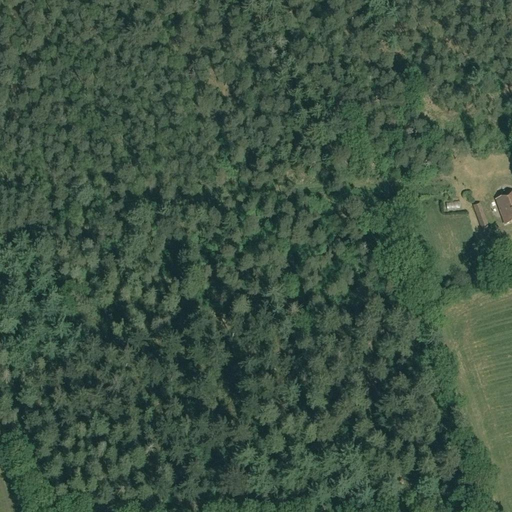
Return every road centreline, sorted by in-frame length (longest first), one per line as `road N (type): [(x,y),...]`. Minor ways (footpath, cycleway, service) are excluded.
road 1 (track): [(350,154),(455,511)]
road 2 (track): [(0,183),(26,191),(350,154)]
